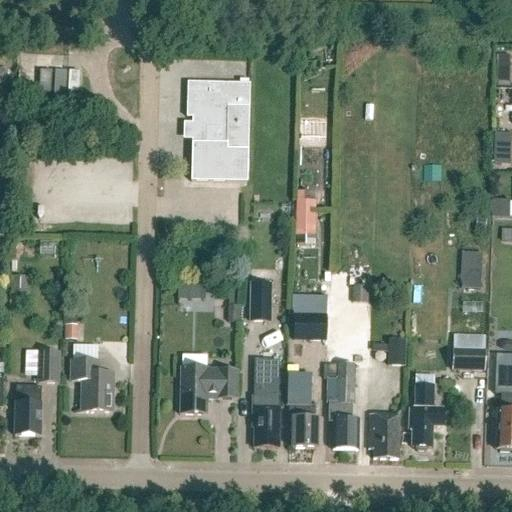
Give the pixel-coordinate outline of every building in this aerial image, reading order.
[(498,58),(498,67),(510,67),(510,58),(498,58)] [(49,94),(50,73),(40,72),(38,93),(49,94)] [(65,102),(66,74),(54,73),(53,101),(65,102)] [(67,94),(78,95),(80,75),(68,74),(67,94)] [(246,185),(248,99),(248,87),(246,87),(238,86),(186,85),(185,120),(191,120),(190,184),(240,185),(246,185)] [(509,137),(496,137),(496,149),(509,150),(509,137)] [(493,219),(509,220),(510,204),(494,203),(493,219)] [(467,256),(466,266),(482,267),(483,257),(467,256)] [(25,296),(26,280),(10,279),(10,295),(25,296)] [(268,324),(269,286),(248,286),(247,324),(268,324)] [(352,290),(352,305),(365,306),(365,290),(352,290)] [(295,314),(329,314),(329,298),(295,298),(295,314)] [(227,308),(227,324),(239,324),(239,308),(227,308)] [(323,343),(323,319),(292,319),(291,342),(323,343)] [(64,328),(64,343),(76,343),(76,328),(64,328)] [(403,368),(403,342),(387,342),(386,368),(403,368)] [(482,374),(483,352),(451,351),(450,373),(482,374)] [(58,386),(58,355),(36,355),(35,386),(58,386)] [(112,415),(113,376),(98,376),(98,364),(71,363),(71,384),(82,384),(81,413),(74,413),(74,415),(112,415)] [(277,400),(278,364),(255,363),(254,400),(252,400),(251,431),(254,431),(253,451),(278,451),(279,400),(277,400)] [(327,368),(327,382),(336,382),(335,404),(326,404),(326,423),(333,423),(332,453),(357,453),(358,424),(351,423),(351,408),(352,408),(353,367),(336,367),(336,368),(327,368)] [(236,403),(237,374),(207,373),(207,371),(181,370),(180,417),(206,418),(207,402),(236,403)] [(502,397),(511,397),(511,377),(496,377),(495,397),(502,397)] [(416,378),(415,388),(432,388),(432,379),(416,378)] [(431,414),(432,388),(415,388),(414,413),(409,413),(408,435),(412,436),(411,451),(430,452),(431,431),(441,432),(442,414),(431,414)] [(40,439),(41,390),(16,389),(15,439),(40,439)] [(511,398),(502,398),(501,398),(500,414),(497,414),(495,452),(511,453),(511,398)] [(316,452),(316,422),(315,422),(315,409),(289,408),(288,422),(292,422),(292,451),(316,452)] [(396,463),(397,419),(369,418),(367,452),(372,452),(371,462),(396,463)]
